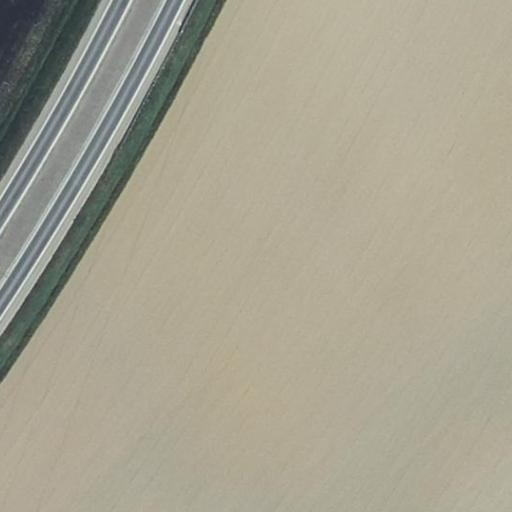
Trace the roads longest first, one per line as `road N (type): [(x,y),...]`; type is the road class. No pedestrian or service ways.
road 1 (secondary): [(0,306),(175,0)]
road 2 (secondary): [(121,0),(0,215)]
